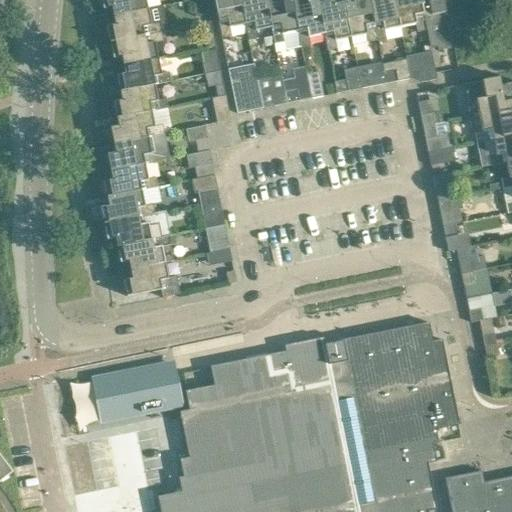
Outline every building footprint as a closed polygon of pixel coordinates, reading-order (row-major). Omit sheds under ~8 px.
[(100,0),(103,10),(111,8),(112,15),(144,9),(142,0),(100,0)] [(190,0),(194,17),(208,15),(204,0),(190,0)] [(246,24),(240,0),(213,0),(221,39),(230,37),(228,28),(243,25),(246,42),(249,42),(246,24)] [(271,29),(264,0),(240,0),(246,24),(249,42),(255,40),(254,32),(270,29),(274,53),(275,52),(273,45),(270,29),(271,29)] [(300,48),(290,0),(264,0),(271,29),(270,29),(273,45),(275,52),(300,48)] [(323,36),(316,0),(312,0),(309,1),(308,0),(290,0),(300,48),(310,46),(309,39),(323,36)] [(348,37),(341,3),(335,4),(334,0),(316,0),(323,36),(326,51),(336,49),(334,40),(348,37)] [(366,42),(376,40),(367,0),(351,0),(351,1),(341,3),(348,37),(365,34),(366,42)] [(399,27),(393,0),(367,0),(376,40),(386,38),(384,30),(399,27)] [(426,30),(420,0),(393,0),(399,27),(415,24),(416,32),(426,30)] [(429,45),(436,44),(438,51),(453,48),(449,27),(456,25),(452,4),(459,3),(458,0),(420,0),(426,30),(429,45)] [(114,24),(106,26),(109,42),(158,32),(157,22),(148,24),(144,9),(112,15),(114,24)] [(214,48),(211,36),(209,22),(197,25),(200,38),(203,37),(206,50),(214,48)] [(158,32),(109,42),(113,59),(121,57),(123,67),(155,61),(152,45),(161,43),(158,32)] [(204,74),(220,71),(215,50),(200,54),(204,74)] [(436,79),(431,54),(430,51),(407,55),(412,80),(420,82),(436,79)] [(124,74),(116,75),(119,92),(153,85),(169,82),(167,73),(158,75),(155,61),(123,67),(124,74)] [(384,84),(397,81),(395,70),(383,72),(381,61),(380,62),(384,84)] [(358,89),(384,84),(380,62),(354,67),(358,89)] [(263,109),(257,79),(254,63),(227,68),(233,94),(237,114),(263,109)] [(285,104),(311,99),(304,65),(293,67),(295,77),(284,79),(283,73),(279,74),(285,104)] [(323,96),(319,77),(318,71),(308,73),(306,65),(304,65),(311,99),(323,96)] [(336,94),(358,89),(354,67),(344,69),(346,80),(334,82),(336,94)] [(225,96),(223,83),(220,71),(204,74),(207,87),(213,86),(215,97),(212,98),(212,99),(225,96)] [(263,109),(285,104),(279,74),(257,79),(263,109)] [(478,114),(511,107),(511,83),(500,86),(499,77),(464,84),(468,104),(476,102),(478,114)] [(121,100),(113,102),(116,118),(149,111),(149,112),(166,108),(164,99),(156,101),(153,85),(119,92),(121,100)] [(230,121),(229,115),(225,96),(212,99),(217,123),(230,121)] [(492,139),(511,135),(511,107),(478,114),(482,130),(473,132),(475,144),(493,140),(492,139)] [(118,127),(110,128),(113,144),(113,147),(146,139),(146,140),(164,136),(162,123),(152,125),(149,112),(149,111),(116,118),(116,119),(118,127)] [(422,126),(434,123),(432,113),(420,116),(422,126)] [(437,135),(436,133),(434,123),(422,126),(428,153),(452,149),(448,133),(437,135)] [(199,139),(207,138),(205,126),(197,127),(199,139)] [(506,162),(511,161),(511,135),(492,139),(493,140),(496,156),(487,158),(489,166),(506,162)] [(115,153),(106,155),(109,170),(110,172),(141,165),(142,166),(159,163),(169,161),(164,136),(146,140),(146,139),(113,147),(115,153)] [(430,166),(450,162),(454,161),(452,149),(428,153),(430,166)] [(190,155),(186,156),(189,169),(193,168),(194,168),(197,179),(195,179),(191,180),(191,181),(215,176),(214,175),(212,164),(210,151),(190,155)] [(511,161),(506,162),(509,177),(500,178),(502,188),(511,185),(511,161)] [(111,179),(103,181),(107,198),(139,191),(139,192),(156,188),(153,178),(145,180),(142,166),(141,165),(110,172),(111,179)] [(437,201),(457,197),(452,173),(433,177),(437,201)] [(215,176),(191,181),(194,194),(197,193),(217,189),(215,176)] [(507,212),(511,211),(511,185),(502,188),(507,212)] [(108,206),(100,207),(103,224),(103,225),(152,215),(152,214),(150,205),(142,207),(139,192),(139,191),(107,198),(108,206)] [(442,225),(461,221),(457,197),(437,201),(442,225)] [(222,212),(202,216),(204,230),(225,226),(222,212)] [(152,215),(103,225),(106,240),(115,239),(117,248),(150,242),(150,241),(147,228),(154,226),(152,215)] [(448,251),(469,247),(467,234),(463,234),(461,221),(442,225),(448,251)] [(150,242),(117,248),(120,263),(132,261),(134,269),(163,263),(171,261),(168,248),(175,246),(173,237),(166,238),(150,241),(150,242)] [(227,240),(207,244),(209,253),(229,249),(227,240)] [(461,274),(485,269),(483,257),(477,258),(475,246),(469,247),(448,251),(448,252),(456,251),(461,274)] [(135,277),(123,280),(127,297),(161,290),(162,298),(180,295),(176,279),(176,277),(166,279),(163,263),(134,269),(135,277)] [(463,286),(475,284),(488,281),(485,269),(461,274),(463,286)] [(226,273),(228,284),(236,283),(234,271),(226,273)] [(471,323),(479,321),(482,321),(480,309),(468,311),(471,323)] [(158,497),(157,497),(160,511),(427,511),(437,510),(427,469),(426,464),(436,462),(432,444),(437,443),(434,429),(459,424),(441,340),(432,342),(428,323),(388,331),(342,340),(341,340),(332,342),(302,348),(268,355),(237,361),(210,367),(214,386),(196,389),(185,391),(189,410),(179,412),(189,458),(180,460),(184,477),(179,478),(182,493),(158,497)] [(482,335),(486,358),(498,356),(493,332),(482,335)] [(133,372),(99,379),(106,416),(141,409),(141,412),(150,411),(160,409),(160,407),(178,404),(179,405),(180,404),(174,374),(173,375),(171,364),(153,368),(153,367),(133,371),(133,372)] [(0,511),(0,482),(12,473),(0,458),(0,511)] [(454,477),(445,479),(451,511),(511,511),(511,476),(509,477),(487,482),(483,483),(481,471),(454,477)]
